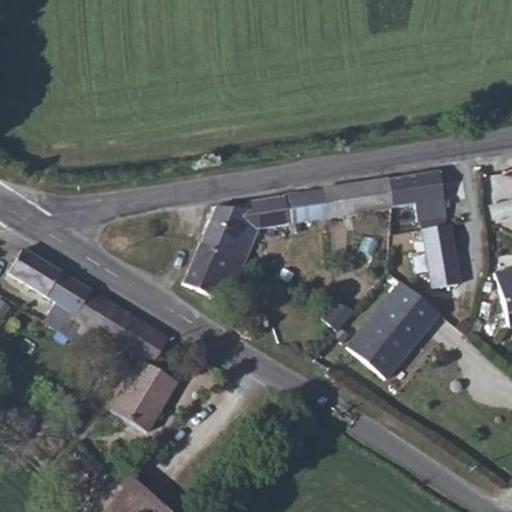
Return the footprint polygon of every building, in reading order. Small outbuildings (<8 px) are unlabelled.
[(446,217),(438,171),(386,180),(392,208),(414,204),(417,222),(446,217)] [(386,180),(284,196),(288,225),(392,208),(386,180)] [(505,219),(502,194),(489,196),(491,220),(505,219)] [(288,225),(284,196),(250,202),(246,210),(214,208),(199,243),(244,263),(258,229),(288,225)] [(458,285),(448,226),(422,230),(431,289),(458,285)] [(244,263),(199,243),(182,284),(212,298),(217,285),(232,291),(244,263)] [(88,291),(22,250),(7,273),(55,302),(43,322),(59,332),(71,312),(74,314),(88,291)] [(511,268),(493,273),(507,329),(511,327),(511,268)] [(385,381),(438,315),(400,283),(346,349),(385,381)] [(166,338),(88,291),(74,314),(71,312),(59,332),(77,343),(82,336),(111,354),(115,346),(139,361),(140,360),(149,366),(166,338)] [(336,332),(353,312),(334,303),(320,319),(336,332)] [(146,433),(177,383),(149,366),(140,360),(139,361),(109,410),(146,433)] [(285,414),(271,401),(252,422),(260,429),(252,437),(259,443),(285,414)] [(112,487),(121,476),(115,470),(106,481),(112,487)] [(168,511),(125,473),(121,476),(112,487),(89,511),(168,511)]
